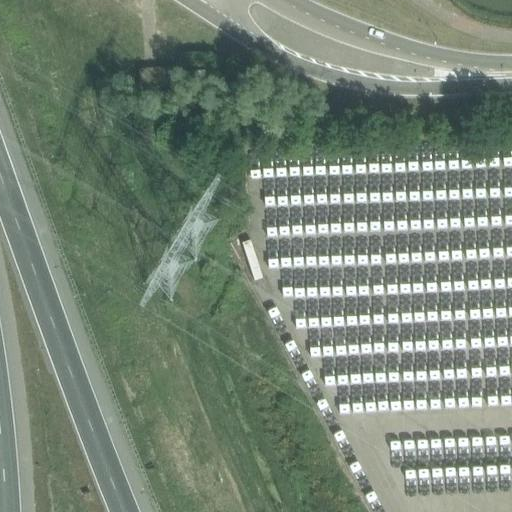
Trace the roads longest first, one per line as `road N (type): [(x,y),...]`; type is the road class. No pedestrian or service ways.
road 1 (motorway): [(121,511),(0,178)]
road 2 (secondary): [(193,7),(307,73),(357,87),(412,94),(511,88)]
road 3 (secondary): [(511,69),(421,57),(336,32),(273,0)]
